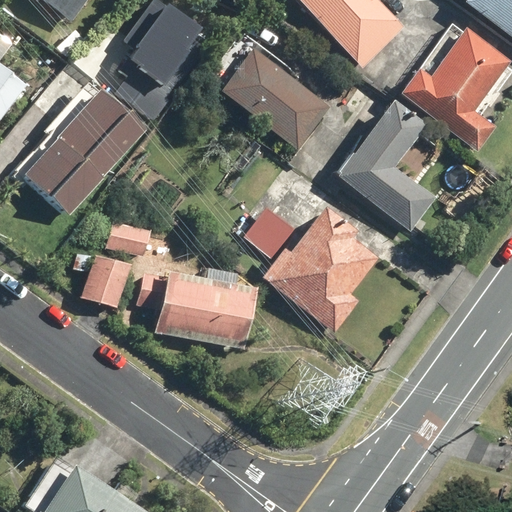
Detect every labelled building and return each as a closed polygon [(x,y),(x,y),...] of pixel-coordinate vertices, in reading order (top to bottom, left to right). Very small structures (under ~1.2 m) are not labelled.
[(36,0),(67,24),(86,0),(36,0)] [(160,86),(198,28),(154,0),(149,0),(126,35),(137,43),(124,62),(160,86)] [(293,0),(358,73),(404,32),(376,0),(293,0)] [(511,0),(464,0),(462,5),(511,37),(511,0)] [(416,68),(396,95),(476,153),(494,128),(473,113),(511,62),(463,27),(427,77),(416,68)] [(0,123),(29,85),(1,65),(16,44),(2,34),(0,35),(0,123)] [(326,107),(249,49),(217,91),(294,149),(326,107)] [(65,216),(139,131),(94,91),(19,176),(65,216)] [(425,125),(390,99),(334,177),(410,233),(436,197),(394,167),(425,125)] [(357,231),(320,205),(286,252),(280,248),(257,279),(336,335),(358,304),(348,297),(377,256),(351,238),(357,231)] [(285,246),(296,232),(264,207),(241,237),(268,258),(280,243),(285,246)] [(149,232),(108,223),(101,250),(143,259),(149,232)] [(130,266),(93,254),(78,299),(115,311),(130,266)] [(256,287),(164,270),(152,334),(244,351),(256,287)] [(143,511),(72,466),(42,511),(143,511)]
